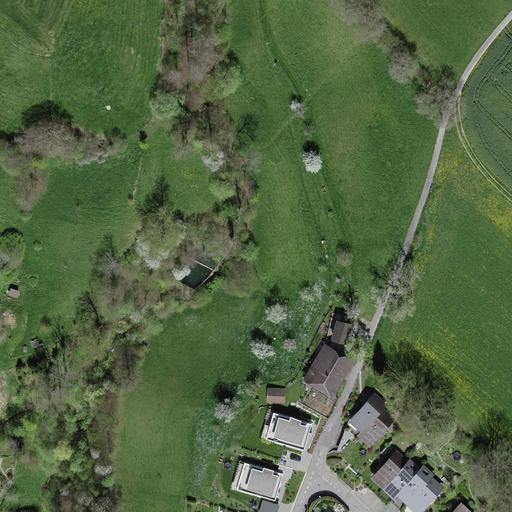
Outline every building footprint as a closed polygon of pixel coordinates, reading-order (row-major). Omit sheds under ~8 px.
[(354,323),(337,319),(332,340),(349,344),(354,323)] [(325,346),(303,383),(334,401),(356,364),(325,346)] [(285,392),(268,391),(267,406),(285,407),(285,392)] [(348,420),(360,431),(380,409),(382,407),(371,396),(348,420)] [(393,421),(380,409),(360,431),(356,435),(369,446),(393,421)] [(308,431),(310,423),(274,412),(270,426),(273,427),(270,438),(303,448),(306,436),(304,435),(305,431),(308,431)] [(370,477),(382,487),(406,461),(395,450),(370,477)] [(394,498),(397,494),(420,469),(408,458),(406,461),(382,487),(394,498)] [(279,482),(282,473),(244,462),(240,476),(244,477),(241,488),(274,498),(278,486),(275,485),(276,481),(279,482)] [(397,494),(407,503),(433,474),(424,465),(420,469),(397,494)] [(421,511),(446,485),(433,474),(407,503),(416,511),(421,511)]
